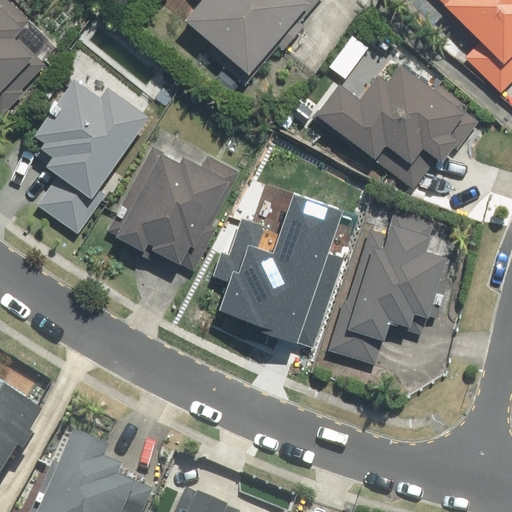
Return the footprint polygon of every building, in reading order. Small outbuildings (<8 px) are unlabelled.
[(0,0),(0,87),(28,57),(7,38),(16,28),(24,19),(2,0),(0,0)] [(194,0),(197,2),(181,24),(177,28),(212,54),(205,63),(241,91),(251,77),(245,72),(298,2),(309,10),(316,0),(194,0)] [(511,51),(511,0),(410,0),(463,51),(458,56),(498,95),(511,80),(511,70),(502,61),(511,51)] [(339,137),(368,159),(374,151),(389,163),(383,171),(403,187),(409,191),(431,163),(435,167),(452,145),(442,136),(456,117),(465,107),(437,86),(429,96),(393,68),(380,85),(370,77),(351,101),(331,86),(310,114),(339,137)] [(18,154),(43,170),(25,197),(81,234),(101,204),(88,195),(142,114),(103,88),(95,100),(67,81),(18,154)] [(178,247),(186,251),(196,257),(238,176),(203,158),(195,173),(148,148),(103,235),(168,268),(178,247)] [(371,367),(382,329),(398,334),(403,313),(419,318),(436,258),(421,254),(428,227),(385,215),(379,234),(365,230),(346,297),(338,295),(322,353),(329,355),(371,367)] [(0,485),(2,486),(29,448),(54,412),(0,374),(0,485)] [(127,511),(140,481),(123,474),(128,462),(110,455),(115,442),(79,428),(44,511),(127,511)] [(229,511),(234,503),(193,485),(180,511),(229,511)]
